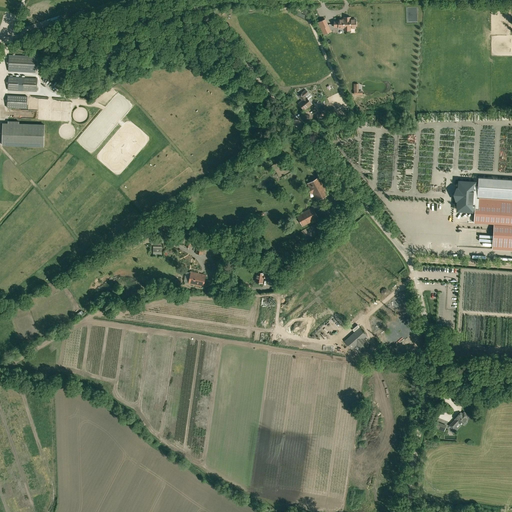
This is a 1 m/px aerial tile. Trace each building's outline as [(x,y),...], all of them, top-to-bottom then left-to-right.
[(350,18),(344,18),(344,19),(339,19),(339,21),(334,21),(334,27),(339,27),(339,28),(344,28),(344,30),(350,30),(350,28),(355,28),(355,26),(356,26),(356,22),(355,22),(355,19),(350,19),(350,18)] [(36,56),(9,55),(8,71),(35,72),(36,56)] [(37,78),(24,78),(8,77),(8,90),(37,91),(37,78)] [(305,96),(309,93),(306,90),(302,93),(302,94),(299,96),(302,100),(298,103),(304,110),(312,104),(308,99),(305,96)] [(28,94),(8,94),(7,106),(27,106),(28,94)] [(332,106),(326,107),(327,110),(321,111),(322,116),(333,115),(332,106)] [(2,140),(2,144),(43,146),(43,140),(44,124),(19,123),(19,121),(8,121),(8,123),(3,123),(2,140)] [(308,183),(309,187),(308,188),(311,194),(313,193),(317,200),(326,195),(322,188),(324,186),(319,177),(308,183)] [(474,222),(494,224),(492,249),(511,249),(511,199),(476,197),(476,195),(461,194),(461,200),(459,200),(459,203),(460,203),(460,207),(475,208),(474,222)] [(297,216),(303,226),(318,218),(312,207),(297,216)] [(202,254),(204,245),(198,244),(196,253),(202,254)] [(268,269),(266,269),(266,266),(263,265),(262,273),(257,272),(255,282),(262,283),(263,277),(267,277),(268,269)] [(191,271),(188,283),(203,287),(206,275),(191,271)] [(345,341),(351,348),(351,349),(356,344),(363,352),(370,345),(364,338),(367,335),(366,335),(360,328),(345,341)] [(473,371),(466,370),(464,380),(471,382),(473,371)] [(451,398),(455,398),(454,402),(467,404),(468,400),(459,399),(460,394),(452,393),(451,398)] [(464,412),(462,414),(460,412),(455,419),(449,426),(453,429),(459,422),(461,425),(462,424),(464,425),(467,422),(465,420),(466,419),(465,418),(468,415),(464,412)] [(444,431),(446,425),(436,421),(434,427),(444,431)]
